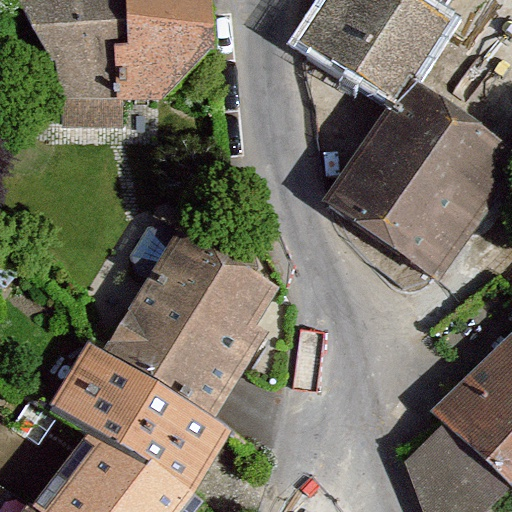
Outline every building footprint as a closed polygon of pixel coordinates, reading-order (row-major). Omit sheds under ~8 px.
[(457,30),(409,0),(354,0),(322,51),(409,106),(457,30)] [(227,101),(223,13),(131,2),(31,8),(63,70),(72,69),(77,127),(129,129),(129,100),(227,101)] [(511,157),(427,98),(347,213),(449,284),(511,193),(511,157)] [(204,511),(205,511),(195,504),(232,438),(217,428),(267,341),(257,334),(280,296),(192,241),(118,365),(99,354),(60,418),(100,442),(51,511),(204,511)] [(413,466),(430,511),(490,511),(511,491),(511,350),(445,417),(454,427),(413,466)]
